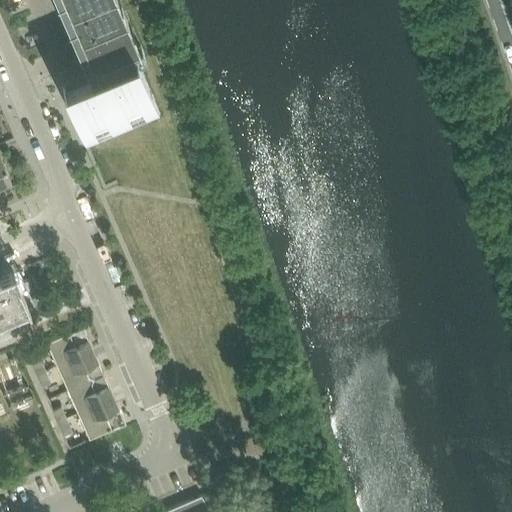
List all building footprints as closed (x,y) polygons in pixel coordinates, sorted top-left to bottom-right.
[(118,0),(64,0),(96,73),(63,87),(87,143),(160,111),(132,47),(138,45),(118,0)] [(0,155),(0,184),(10,180),(0,155)] [(0,317),(26,306),(28,310),(29,310),(30,310),(12,270),(12,271),(0,275),(0,317)] [(41,292),(38,293),(32,296),(36,306),(45,302),(41,292)] [(88,342),(90,341),(83,325),(46,341),(57,365),(91,350),(88,342)] [(94,357),(91,350),(57,365),(68,390),(105,374),(97,356),(94,357)] [(40,359),(32,363),(37,374),(45,370),(40,359)] [(50,381),(45,370),(37,374),(42,385),(50,381)] [(111,388),(105,374),(68,390),(78,412),(112,398),(108,389),(111,388)] [(126,421),(117,402),(115,403),(112,398),(78,412),(89,437),(126,421)] [(61,405),(52,409),(58,421),(66,418),(61,405)] [(71,430),(66,418),(58,421),(63,433),(71,430)] [(208,508),(202,493),(159,511),(234,511),(228,498),(208,508)]
